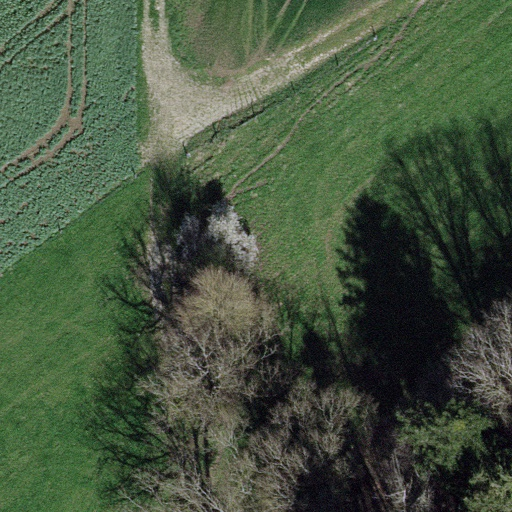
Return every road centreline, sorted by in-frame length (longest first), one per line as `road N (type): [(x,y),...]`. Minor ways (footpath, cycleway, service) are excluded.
road 1 (track): [(152,0),(160,426)]
road 2 (track): [(153,113),(254,77),(388,0)]
